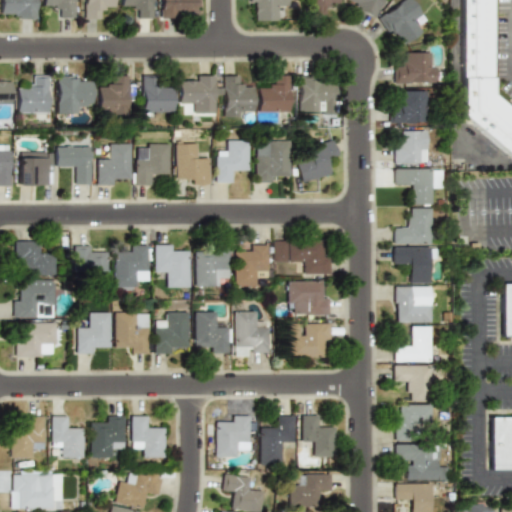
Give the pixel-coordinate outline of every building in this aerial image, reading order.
[(0,0),(0,18),(32,18),(32,0),(0,0)] [(37,0),(37,8),(50,8),(50,17),(70,17),(70,0),(37,0)] [(79,0),(80,18),(100,17),(100,7),(110,6),(109,0),(79,0)] [(128,17),(149,17),(149,0),(116,0),(116,6),(128,6),(128,17)] [(156,0),(156,18),(174,17),(174,12),(193,12),(192,0),(156,0)] [(275,20),(275,8),(285,8),(285,0),(249,0),(249,20),(275,20)] [(307,0),(307,13),(326,13),(326,3),(337,3),(337,0),(307,0)] [(352,0),(349,8),(376,15),(380,0),(352,0)] [(413,20),(421,15),(410,0),(401,0),(377,16),(396,46),(420,31),(413,20)] [(511,157),(465,119),(465,0),(499,0),(499,90),(511,100),(511,157)] [(403,62),(392,62),(393,83),(435,82),(435,61),(427,61),(427,51),(403,51),(403,62)] [(51,75),(52,113),(77,113),(77,104),(88,103),(88,84),(77,84),(76,75),(51,75)] [(93,86),(92,112),(125,112),(125,75),(103,75),(103,86),(93,86)] [(174,75),(174,102),(185,102),(185,113),(211,112),(211,75),(174,75)] [(239,75),(218,75),(218,116),(241,116),(241,109),(249,109),(250,85),(239,85),(239,75)] [(286,75),(275,75),(275,85),(254,85),(254,111),(286,111),(286,75)] [(43,112),(43,76),(23,76),(23,87),(11,87),(11,112),(43,112)] [(168,85),(149,85),(149,76),(137,76),(137,112),(168,112),(168,85)] [(333,113),(333,78),(296,78),(296,113),(333,113)] [(424,91),(397,91),(397,102),(388,102),(388,123),(424,123),(424,91)] [(391,162),(423,162),(423,130),(402,130),(402,141),(391,141),(391,162)] [(245,171),(245,140),(223,140),(223,151),(212,151),(212,182),(232,182),(232,171),(245,171)] [(286,140),(251,140),(251,182),(276,182),(276,172),(286,172),(286,140)] [(329,173),(326,161),(336,159),(331,140),(302,146),(305,157),(293,160),(298,181),(329,173)] [(127,143),(104,143),(104,154),(92,154),(92,184),(115,184),(115,174),(127,174),(127,143)] [(148,184),(148,174),(165,174),(165,143),(130,143),(130,184),(148,184)] [(206,184),(206,153),(194,153),(194,143),(170,143),(170,175),(182,175),(182,184),(206,184)] [(51,145),(51,165),(72,165),(72,183),(86,183),(86,145),(51,145)] [(48,184),(48,155),(14,155),(15,185),(48,184)] [(429,204),(429,188),(439,188),(439,168),(391,167),(391,184),(411,184),(410,204),(429,204)] [(429,243),(429,208),(408,208),(408,221),(391,221),(391,243),(429,243)] [(326,239),(271,240),(271,262),(301,261),(301,273),(326,273),(326,239)] [(52,251),(32,251),(32,240),(11,240),(11,265),(18,265),(18,275),(52,275),(52,251)] [(150,276),(162,276),(162,286),(185,286),(185,253),(174,253),(174,244),(150,244),(150,276)] [(232,253),(232,286),(253,286),(253,275),(265,275),(265,244),(242,244),(242,253),(232,253)] [(110,255),(110,287),(133,286),(133,275),(145,274),(144,245),(121,245),(121,255),(110,255)] [(69,247),(69,275),(78,275),(78,286),(105,286),(105,247),(69,247)] [(389,247),(389,264),(410,264),(410,282),(430,282),(430,247),(389,247)] [(226,276),(226,248),(190,248),(189,285),(219,285),(219,276),(226,276)] [(51,279),(18,279),(18,297),(9,297),(9,318),(51,318),(51,279)] [(293,315),(326,315),(326,291),(316,291),(316,280),(283,280),(284,305),(293,305),(293,315)] [(511,283),(498,284),(498,337),(511,336),(511,283)] [(429,322),(429,286),(392,286),(392,322),(429,322)] [(185,311),(161,311),(161,322),(150,322),(150,352),(175,352),(175,344),(185,344),(185,311)] [(190,343),(202,343),(202,353),(226,353),(226,322),(214,322),(214,311),(190,311),(190,343)] [(265,320),(253,320),(253,311),(229,311),(229,356),(265,356),(265,320)] [(106,312),(84,312),(84,322),(73,322),(73,352),(106,352),(106,312)] [(145,312),(111,312),(111,344),(119,344),(119,352),(145,352),(145,312)] [(52,322),(21,322),(21,339),(11,339),(11,356),(52,356),(52,322)] [(327,323),(284,322),(284,359),(326,360),(327,323)] [(429,361),(429,325),(409,325),(409,346),(391,346),(391,361),(429,361)] [(429,365),(392,365),(392,377),(403,377),(403,400),(429,400),(429,365)] [(429,404),(393,404),(393,438),(412,438),(412,427),(429,427),(429,404)] [(511,412),(511,464),(493,464),(493,412),(511,412)] [(41,415),(19,415),(19,426),(7,426),(7,458),(29,458),(29,447),(41,447),(41,415)] [(47,448),(58,448),(58,458),(81,458),(81,426),(68,426),(68,415),(48,415),(47,448)] [(121,415),(99,415),(99,425),(86,425),(86,458),(110,458),(110,447),(121,447),(121,415)] [(161,426),(147,426),(147,415),(127,415),(127,448),(139,448),(139,458),(161,458),(161,426)] [(212,425),(212,457),(235,457),(235,447),(246,447),(246,415),(223,415),(223,425),(212,425)] [(290,415),(279,415),(278,425),(257,425),(257,464),(278,464),(278,444),(290,444),(290,415)] [(297,444),(307,445),(307,457),(329,458),(330,426),(317,425),(318,415),(298,415),(297,444)] [(447,467),(438,467),(438,443),(392,443),(392,458),(403,458),(403,479),(447,480),(447,467)] [(110,502),(140,509),(144,491),(154,493),(158,475),(128,468),(126,479),(116,477),(110,502)] [(251,477),(221,473),(218,495),(229,496),(227,508),(257,511),(260,490),(250,489),(251,477)] [(286,506),(317,506),(317,495),(328,495),(328,473),(296,473),(296,485),(286,485),(286,506)] [(58,508),(58,499),(50,499),(50,484),(40,484),(40,474),(8,474),(8,498),(16,498),(16,508),(58,508)] [(430,511),(430,482),(390,483),(390,495),(400,495),(400,502),(409,502),(409,511),(430,511)]
